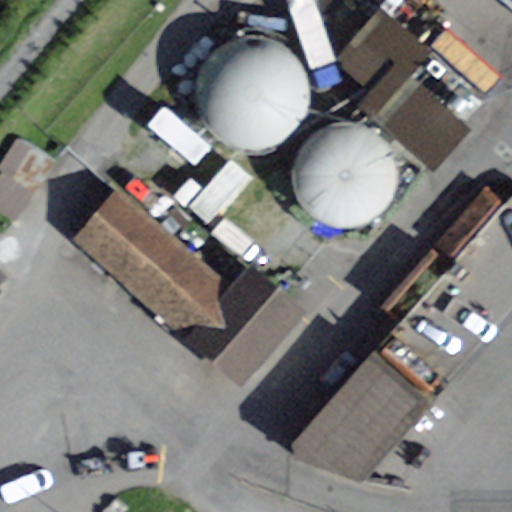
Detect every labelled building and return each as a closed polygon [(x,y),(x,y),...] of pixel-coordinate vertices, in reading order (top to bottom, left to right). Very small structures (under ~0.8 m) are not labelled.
[(511,0),(501,0),(511,9),(511,0)] [(301,68),(286,49),(265,39),(241,38),(219,47),(202,64),(194,86),(196,110),(207,131),(226,145),(249,151),(272,147),(292,134),(304,114),(308,90),(301,68)] [(428,163),(481,103),(418,47),(395,73),(384,64),(354,97),(428,163)] [(210,147),(164,108),(148,126),(194,166),(210,147)] [(385,146),(367,130),(342,124),(319,131),(300,147),(292,170),(295,195),(310,215),(332,226),(356,226),(378,214),(392,193),(394,169),(385,146)] [(295,313),(252,275),(232,299),(119,200),(84,240),(239,377),(295,313)] [(373,353),(293,443),(297,458),(360,482),(430,403),(373,353)]
